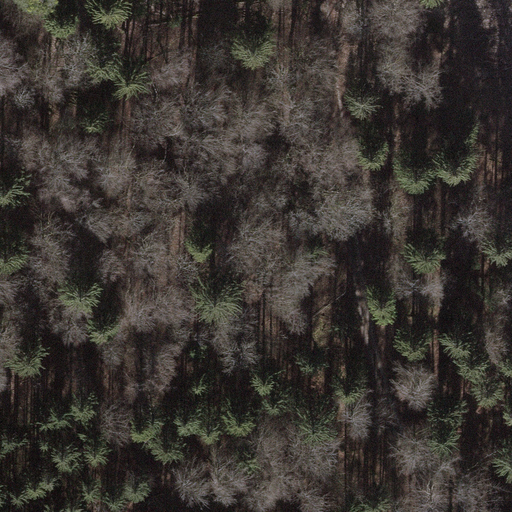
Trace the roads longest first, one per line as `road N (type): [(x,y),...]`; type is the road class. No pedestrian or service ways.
road 1 (track): [(324,0),(363,327),(437,511)]
road 2 (track): [(67,313),(194,511)]
